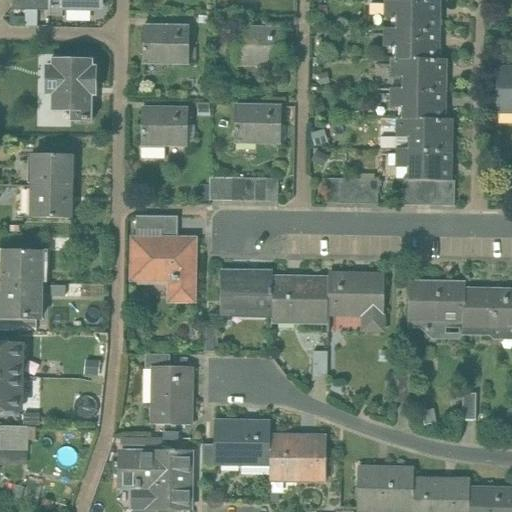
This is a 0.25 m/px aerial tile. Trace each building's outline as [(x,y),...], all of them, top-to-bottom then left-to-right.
[(25,0),(15,0),(15,9),(25,10),(25,0)] [(25,0),(25,10),(37,10),(37,0),(25,0)] [(50,0),(37,0),(37,10),(50,10),(50,0)] [(50,0),(50,10),(61,10),(61,0),(50,0)] [(63,0),(63,9),(102,10),(102,0),(63,0)] [(388,0),(388,15),(407,15),(406,28),(438,28),(441,28),(441,15),(438,15),(438,0),(388,0)] [(190,28),(143,27),(143,63),(189,64),(190,28)] [(283,29),(237,28),(236,64),(283,65),(283,29)] [(406,28),(388,28),(388,46),(406,46),(406,58),(441,59),(441,46),(437,45),(438,28),(406,28)] [(406,58),(394,58),(393,76),(412,76),(412,88),(443,89),(446,89),(447,75),(443,75),(443,59),(406,58)] [(92,60),(53,59),(52,110),(71,110),(71,121),(90,121),(91,88),(96,88),(96,67),(92,67),(92,60)] [(511,66),(500,67),(498,112),(511,112),(511,66)] [(412,88),(393,88),(393,106),(412,106),(411,118),(446,119),(446,106),(443,106),(443,89),(412,88)] [(282,107),(235,106),(235,142),(281,143),(282,107)] [(188,109),(142,109),(141,145),(141,159),(165,159),(165,145),(188,145),(188,109)] [(411,118),(399,118),(399,136),(418,136),(418,149),(449,149),(453,149),(454,136),(449,136),(450,119),(411,118)] [(418,149),(399,148),(399,167),(417,167),(417,179),(404,178),(404,180),(418,180),(431,180),(444,181),(453,181),(453,165),(449,165),(449,149),(418,149)] [(71,155),(33,154),(32,186),(70,187),(71,155)] [(222,177),(211,177),(210,200),(221,200),(222,177)] [(233,178),(222,177),(221,200),(233,201),(233,178)] [(244,178),(233,178),(233,201),(244,201),(244,178)] [(255,178),(244,178),(244,201),(255,201),(255,178)] [(267,178),(255,178),(255,201),(266,201),(267,178)] [(278,178),(267,178),(266,201),(278,201),(278,178)] [(341,178),(327,178),(327,204),(340,204),(341,178)] [(353,178),(341,178),(340,204),(353,205),(353,178)] [(367,179),(353,178),(353,205),(366,205),(367,179)] [(380,179),(367,179),(366,205),(380,205),(380,179)] [(418,180),(404,180),(403,205),(417,206),(418,180)] [(431,180),(418,180),(417,206),(430,206),(431,180)] [(444,181),(431,180),(430,206),(443,206),(444,181)] [(453,181),(444,181),(443,206),(456,206),(456,181),(453,181)] [(70,187),(32,186),(32,218),(70,218),(70,187)] [(162,216),(137,216),(136,230),(162,230),(162,216)] [(193,241),(134,240),(133,278),(172,279),(171,299),(192,299),(193,241)] [(42,252),(4,251),(3,282),(41,283),(42,252)] [(273,274),(221,273),(221,313),(222,313),(222,311),(240,312),(240,309),(272,310),(273,278),(273,274)] [(384,276),(329,275),(329,281),(328,313),(364,313),(364,330),(383,330),(383,314),(384,314),(384,276)] [(329,281),(291,280),(291,278),(273,278),(272,310),(272,318),(328,319),(328,313),(329,281)] [(463,283),(410,283),(410,281),(409,281),(408,320),(464,321),(464,289),(464,282),(463,282),(463,283)] [(41,283),(3,282),(3,300),(0,299),(0,318),(41,319),(41,283)] [(511,289),(464,289),(464,321),(464,328),(511,328),(511,289)] [(464,321),(408,320),(408,329),(429,329),(429,340),(460,340),(464,336),(464,328),(464,321)] [(219,325),(204,325),(204,351),(218,351),(219,325)] [(20,343),(0,342),(0,411),(19,412),(20,343)] [(328,351),(314,351),(313,377),(327,378),(328,351)] [(170,355),(146,354),(146,368),(152,368),(152,367),(170,367),(170,355)] [(170,367),(152,367),(152,368),(151,424),(191,425),(191,368),(170,367)] [(411,375),(395,375),(395,402),(410,402),(411,375)] [(476,393),(463,393),(462,420),(476,420),(476,393)] [(271,422),(214,421),(214,445),(216,445),(216,466),(242,466),(242,474),(270,474),(270,437),(271,422)] [(28,427),(0,426),(0,450),(28,451),(28,427)] [(327,438),(270,437),(270,474),(270,480),(326,480),(327,438)] [(214,445),(202,445),(202,471),(215,471),(216,466),(216,445),(214,445)] [(172,451),(152,451),(152,454),(119,453),(119,487),(134,487),(134,508),(151,509),(157,509),(184,510),(190,510),(190,452),(176,451),(176,450),(172,450),(172,451)] [(414,471),(358,469),(357,510),(358,510),(359,507),(413,508),(414,481),(414,471)] [(470,481),(414,481),(413,508),(413,511),(469,511),(470,486),(470,481)] [(511,511),(511,489),(472,488),(471,487),(470,486),(469,511),(511,511)]
